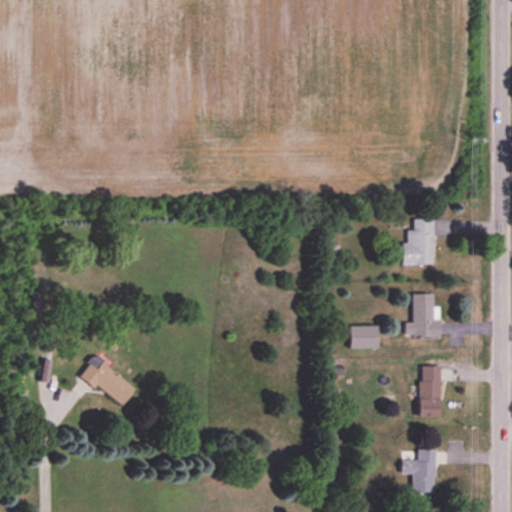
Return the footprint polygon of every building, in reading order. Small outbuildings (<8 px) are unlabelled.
[(400,244),(400,265),(431,265),(431,219),(413,219),(413,230),(405,230),(405,244),(400,244)] [(375,326),(348,326),(348,349),(375,349),(375,326)] [(78,377),(121,408),(135,389),(92,357),(78,377)] [(438,417),(438,367),(418,367),(418,417),(438,417)] [(433,494),(433,450),(416,450),(416,460),(399,460),(399,474),(411,474),(411,494),(433,494)]
